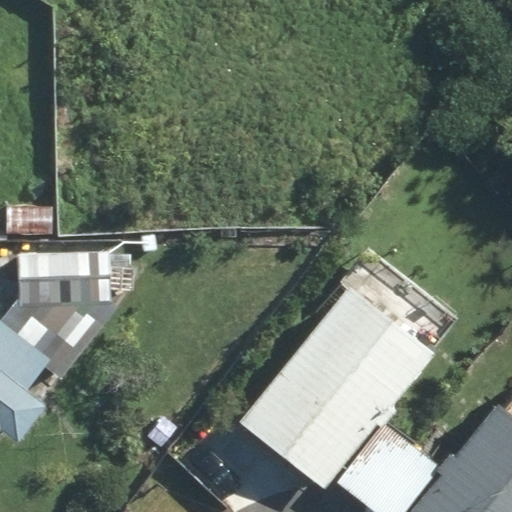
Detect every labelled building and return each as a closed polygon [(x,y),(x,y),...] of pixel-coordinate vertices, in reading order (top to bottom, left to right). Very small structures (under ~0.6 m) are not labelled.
[(70,231),(111,232),(111,205),(71,204),(70,231)] [(18,310),(113,307),(111,255),(16,260),(18,310)] [(230,423),(323,494),(432,359),(339,284),(230,423)] [(0,435),(15,448),(44,411),(0,377),(0,435)] [(511,511),(511,423),(495,410),(412,511),(511,511)]
